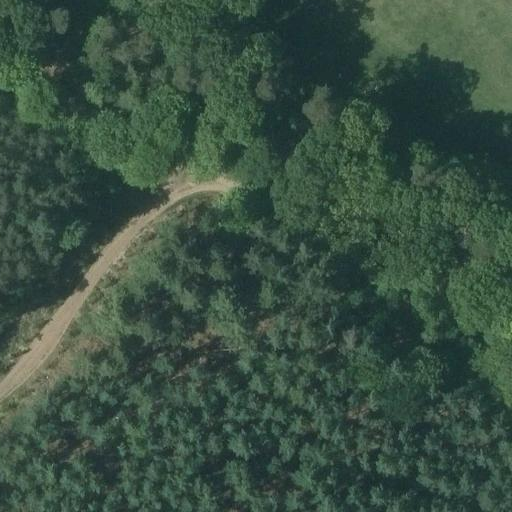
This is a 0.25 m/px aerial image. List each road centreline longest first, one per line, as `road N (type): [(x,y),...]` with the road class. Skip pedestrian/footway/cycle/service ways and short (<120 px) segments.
road 1 (track): [(0,71),(204,165),(115,246),(42,345),(0,386)]
road 2 (track): [(204,165),(379,250),(511,334)]
